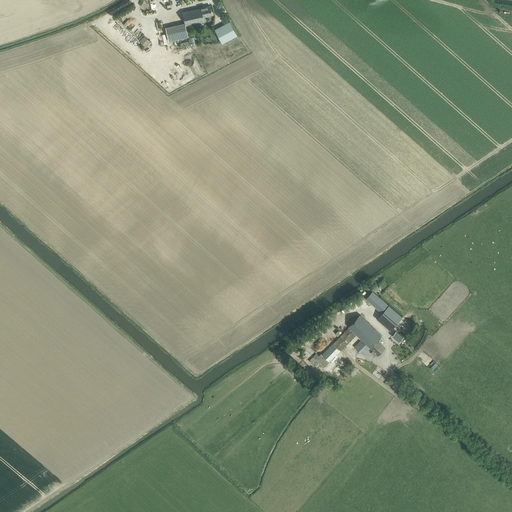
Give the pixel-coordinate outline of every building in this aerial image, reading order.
[(205,17),(213,15),(210,6),(183,12),(186,26),(193,24),(194,29),(199,28),(197,23),(206,22),(205,17)] [(230,21),(215,29),(222,43),(237,35),(230,21)] [(185,24),(166,27),(169,41),(188,37),(185,24)] [(366,299),(381,312),(385,308),(388,304),(373,291),(366,299)] [(389,305),(377,319),(390,331),(402,317),(389,305)] [(313,357),(310,360),(316,367),(320,362),(326,368),(326,367),(325,366),(329,362),(341,351),(357,334),(364,342),(363,343),(360,341),(354,347),(357,350),(360,353),(368,345),(378,355),(385,348),(378,340),(382,336),(360,315),(349,326),(350,327),(333,344),(333,343),(322,355),(321,354),(319,356),(316,353),(313,357)] [(395,331),(391,335),(399,343),(403,339),(395,331)]
